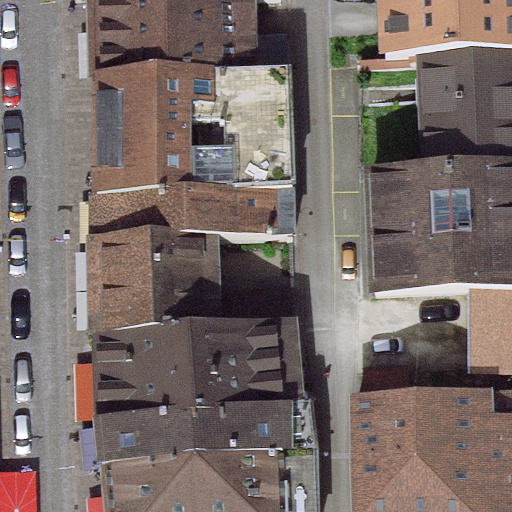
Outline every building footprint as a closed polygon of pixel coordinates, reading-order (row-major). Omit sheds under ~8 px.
[(93,0),(94,9),(260,7),(260,0),(93,0)] [(511,0),(373,0),(374,9),(375,68),(412,67),(511,65),(511,0)] [(260,7),(94,9),(95,80),(200,79),(256,78),(292,78),(290,39),(261,40),(260,7)] [(511,65),(412,67),(413,140),(375,141),(375,174),(434,172),(511,170),(511,65)] [(200,79),(95,80),(93,205),(197,204),(281,202),(294,201),(292,78),(256,78),(200,79)] [(511,170),(434,172),(375,174),(379,302),(466,299),(511,297),(511,170)] [(197,204),(93,205),(91,247),(221,251),(279,253),(281,202),(197,204)] [(91,247),(94,342),(224,334),(221,251),(91,247)] [(511,400),(511,297),(466,299),(471,402),(511,400)] [(224,334),(94,342),(95,382),(97,422),(285,414),(305,413),(302,371),(299,329),(224,334)] [(511,511),(511,400),(471,402),(348,406),(351,511),(511,511)] [(97,422),(103,479),(318,468),(313,413),(305,413),(285,414),(97,422)] [(318,511),(318,468),(103,479),(106,511),(318,511)]
